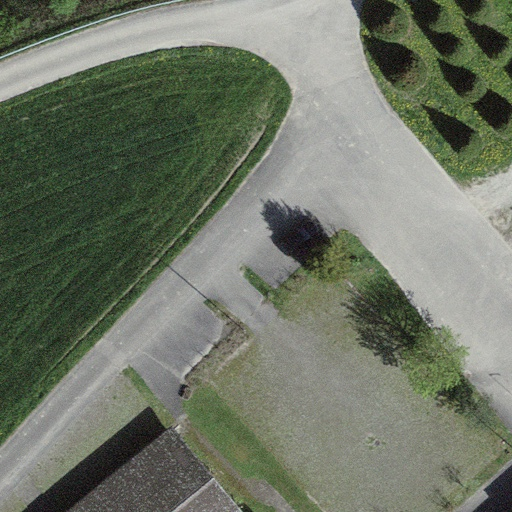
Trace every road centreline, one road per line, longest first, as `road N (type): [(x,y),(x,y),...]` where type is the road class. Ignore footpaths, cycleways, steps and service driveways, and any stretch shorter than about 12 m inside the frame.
road 1 (unclassified): [(0,473),(376,110)]
road 2 (unclassified): [(0,81),(167,22),(255,23),(322,53),(376,110)]
road 3 (unclassified): [(376,110),(511,274)]
